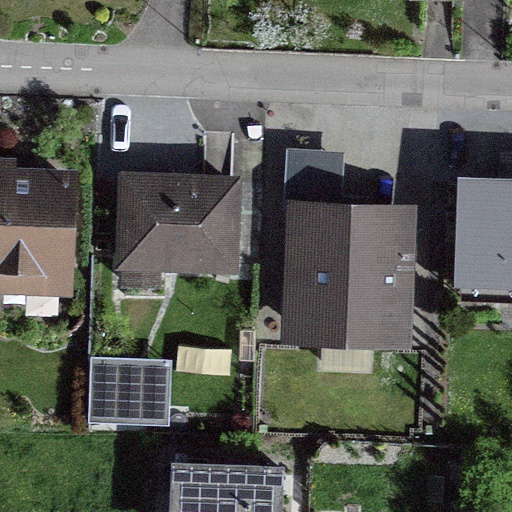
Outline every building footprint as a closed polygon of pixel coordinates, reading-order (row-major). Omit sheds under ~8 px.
[(65,181),(0,178),(0,286),(13,287),(32,269),(61,270),(65,181)] [(227,265),(229,184),(124,181),(121,284),(155,285),(156,263),(227,265)] [(511,186),(459,184),(457,258),(511,259),(511,186)] [(393,334),(397,220),(297,216),(293,330),(393,334)] [(275,511),(277,470),(172,466),(169,511),(275,511)]
